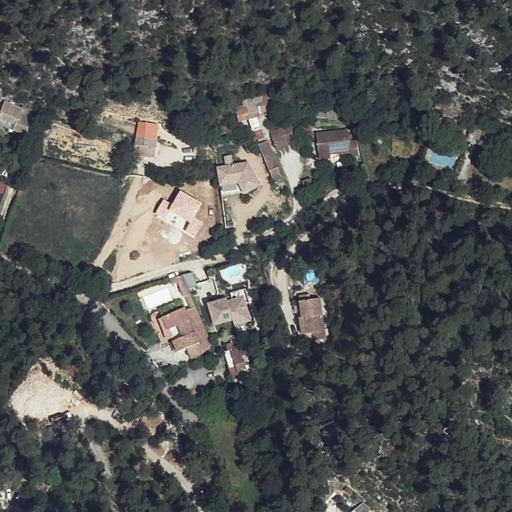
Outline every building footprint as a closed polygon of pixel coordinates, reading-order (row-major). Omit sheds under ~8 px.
[(240,109),(242,120),(243,120),(281,114),(277,94),(247,100),(248,105),(243,106),(243,108),(240,109)] [(26,137),(31,120),(18,115),(19,111),(2,105),(0,111),(0,122),(14,127),(12,133),(26,137)] [(252,119),(253,129),(262,128),(260,117),(252,119)] [(238,129),(237,121),(216,125),(217,133),(238,129)] [(295,135),(291,125),(271,131),(274,140),(295,135)] [(478,127),(474,138),(489,143),(493,132),(478,127)] [(349,131),(318,133),(319,153),(330,152),(330,155),(350,153),(351,158),(358,157),(357,142),(350,143),(349,131)] [(133,155),(144,156),(145,149),(154,151),(156,151),(158,141),(137,137),(133,155)] [(281,178),(268,141),(258,144),(272,182),(281,178)] [(145,149),(144,156),(153,158),(154,151),(145,149)] [(429,162),(450,165),(452,154),(432,150),(429,162)] [(261,186),(247,163),(215,169),(219,189),(236,187),(241,195),(261,186)] [(307,217),(297,223),(302,234),(307,217)] [(297,223),(283,230),(287,241),(302,234),(297,223)] [(182,277),(172,280),(175,290),(181,287),(186,302),(188,301),(189,305),(195,303),(185,276),(182,277)] [(208,307),(216,333),(252,322),(243,295),(208,307)] [(297,305),(303,322),(306,321),(311,335),(316,334),(318,340),(330,337),(317,298),(297,305)] [(195,308),(162,320),(165,330),(162,332),(166,343),(170,342),(171,346),(174,355),(187,350),(193,362),(210,348),(195,308)] [(306,321),(303,322),(299,323),(306,344),(318,340),(316,334),(311,335),(306,321)] [(226,351),(231,367),(235,367),(238,375),(248,371),(240,347),(226,351)] [(227,368),(231,367),(226,351),(222,352),(227,368)] [(241,385),(251,382),(248,371),(238,375),(241,385)] [(247,400),(254,398),(251,389),(244,391),(247,400)]
